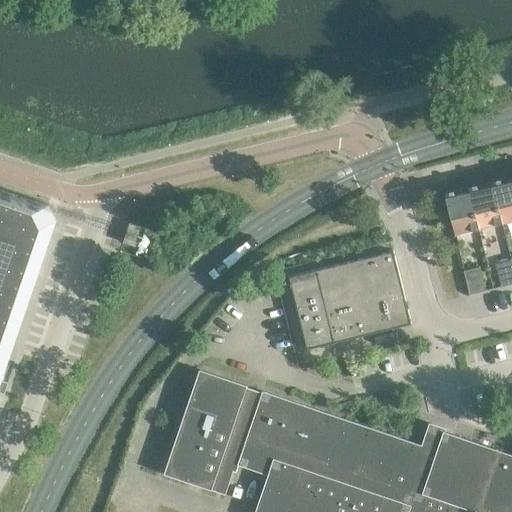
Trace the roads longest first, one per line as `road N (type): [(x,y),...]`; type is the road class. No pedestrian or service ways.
road 1 (residential): [(104,195),(349,137),(367,150),(401,215),(435,341),(511,322)]
road 2 (unclassified): [(0,471),(24,430),(104,195)]
